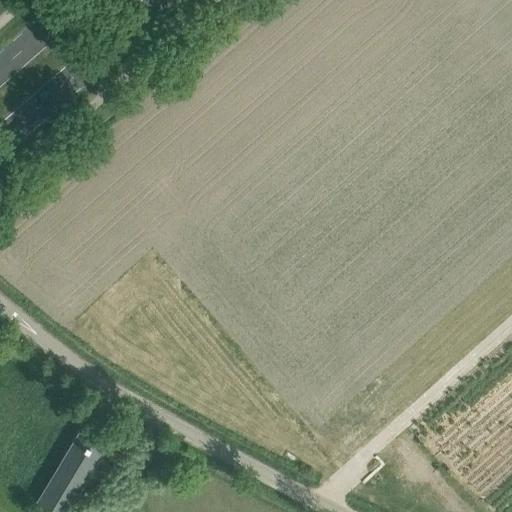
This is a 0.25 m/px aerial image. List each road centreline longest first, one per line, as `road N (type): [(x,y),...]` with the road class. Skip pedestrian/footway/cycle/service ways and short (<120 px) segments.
road 1 (unclassified): [(334,511),(117,394),(0,304)]
road 2 (primary): [(0,141),(162,0)]
